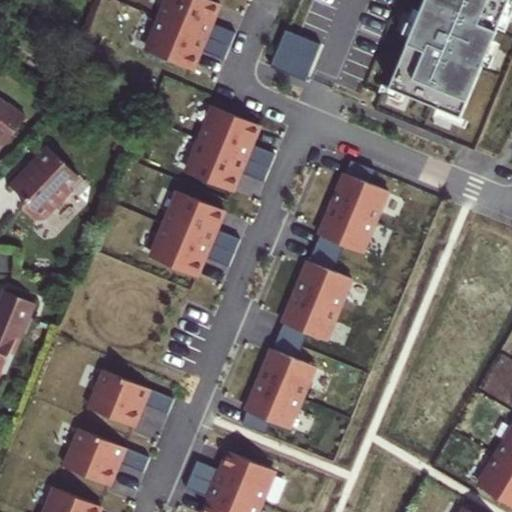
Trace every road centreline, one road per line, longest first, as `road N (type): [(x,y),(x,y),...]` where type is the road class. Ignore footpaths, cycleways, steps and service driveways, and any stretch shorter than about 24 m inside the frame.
road 1 (residential): [(321,120),(145,511)]
road 2 (residential): [(511,205),(321,120)]
road 3 (residential): [(321,120),(242,78),(267,0)]
